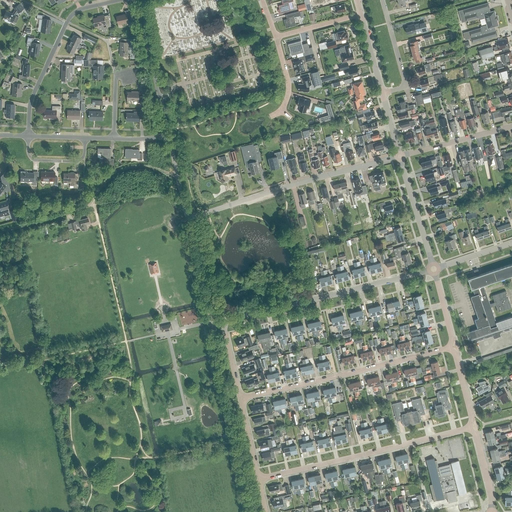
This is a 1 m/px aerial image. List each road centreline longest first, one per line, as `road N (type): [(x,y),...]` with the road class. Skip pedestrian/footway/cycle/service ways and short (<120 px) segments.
road 1 (residential): [(239,398),(227,319),(433,269)]
road 2 (residential): [(186,216),(399,156)]
road 3 (residential): [(258,479),(469,428)]
road 4 (residential): [(239,398),(449,348)]
road 5 (residential): [(28,135),(31,97),(69,17),(120,0)]
road 6 (residential): [(168,135),(136,0)]
